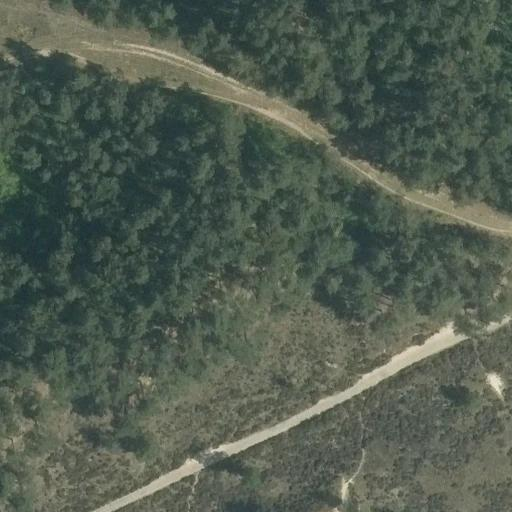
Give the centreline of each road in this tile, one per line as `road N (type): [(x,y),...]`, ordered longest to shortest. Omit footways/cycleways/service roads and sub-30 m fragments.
road 1 (track): [(27,48),(140,49),(200,66),(408,186),(511,220)]
road 2 (track): [(511,312),(104,511)]
